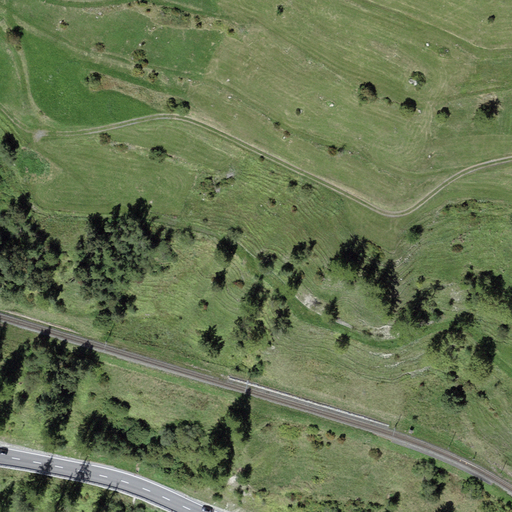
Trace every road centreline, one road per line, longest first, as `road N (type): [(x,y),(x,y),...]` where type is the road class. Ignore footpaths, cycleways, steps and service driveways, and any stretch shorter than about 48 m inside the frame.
road 1 (track): [(0,113),(32,133),(179,116),(389,213),(463,171),(511,158)]
road 2 (primary): [(195,511),(131,483),(0,455)]
